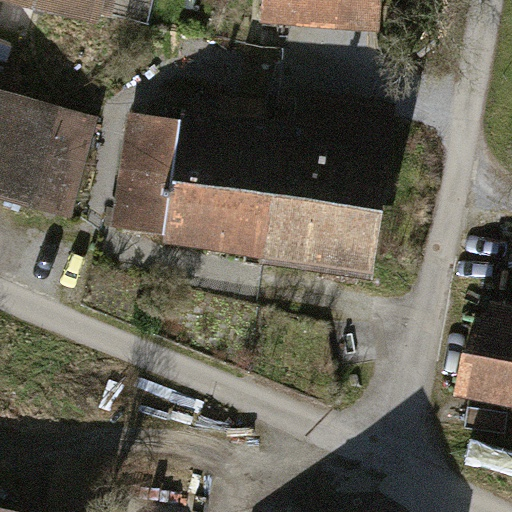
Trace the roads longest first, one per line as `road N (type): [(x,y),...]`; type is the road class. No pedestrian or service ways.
road 1 (residential): [(498,511),(407,460),(489,0)]
road 2 (track): [(407,460),(0,289)]
